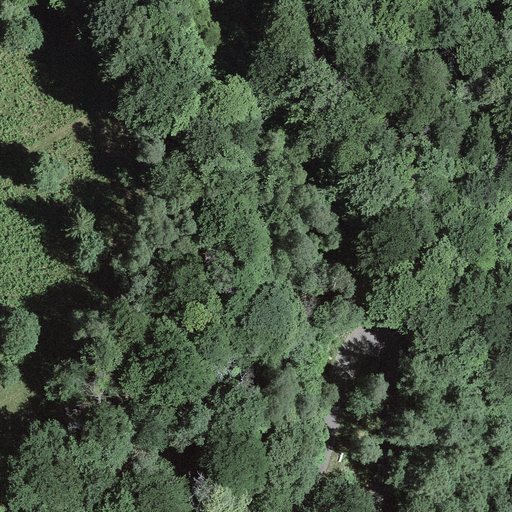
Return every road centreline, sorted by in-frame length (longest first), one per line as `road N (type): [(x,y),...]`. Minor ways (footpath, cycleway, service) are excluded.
road 1 (track): [(115,511),(248,288),(248,125),(272,123),(323,171),(360,246),(382,335)]
road 2 (unclassified): [(376,511),(398,365),(382,335),(358,345),(350,362),(299,511)]
